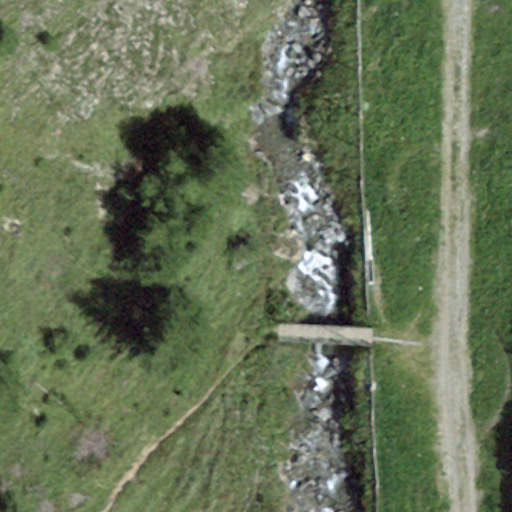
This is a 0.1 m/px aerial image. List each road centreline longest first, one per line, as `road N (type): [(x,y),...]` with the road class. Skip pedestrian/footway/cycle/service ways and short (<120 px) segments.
road 1 (track): [(444,334),(454,0)]
road 2 (track): [(453,511),(444,334)]
